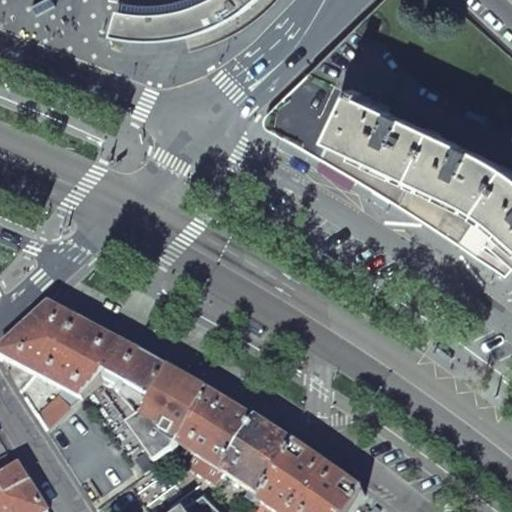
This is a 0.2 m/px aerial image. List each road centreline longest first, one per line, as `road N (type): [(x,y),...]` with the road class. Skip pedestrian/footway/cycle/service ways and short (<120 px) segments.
road 1 (secondary): [(511,459),(305,313),(122,204)]
road 2 (residential): [(122,204),(170,164),(321,0)]
road 3 (residential): [(0,320),(122,204)]
road 4 (secondary): [(122,204),(0,152)]
road 5 (residential): [(71,511),(0,406)]
